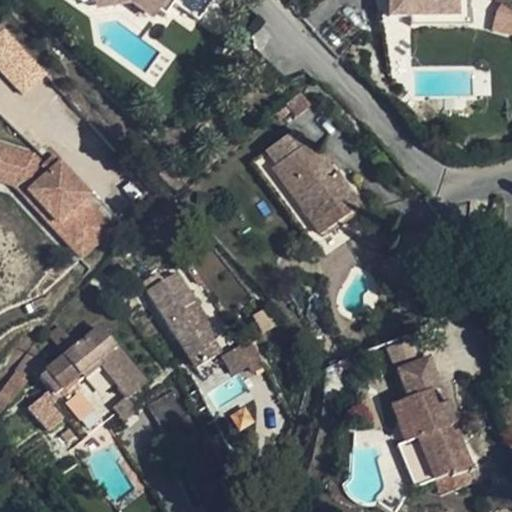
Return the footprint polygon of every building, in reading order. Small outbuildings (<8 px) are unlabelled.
[(153,0),(57,0),(54,8),(103,31),(133,52),(165,9),(153,0)] [(383,0),(384,21),(394,21),(411,20),(455,19),(454,0),(383,0)] [(454,0),(455,19),(411,20),(411,29),(467,28),(466,0),(454,0)] [(0,30),(0,72),(22,96),(47,73),(4,27),(0,30)] [(67,162),(84,146),(67,127),(50,143),(67,162)] [(303,249),(353,216),(329,180),(323,184),(316,175),(323,171),(317,162),(313,162),(308,165),(289,137),(260,155),(271,171),(267,174),(294,215),(285,222),(303,249)] [(294,215),(267,174),(271,171),(260,155),(247,165),(285,222),(294,215)] [(323,184),(329,180),(323,171),(316,175),(323,184)] [(24,198),(52,227),(58,221),(90,253),(103,242),(96,235),(103,227),(73,196),(68,201),(45,178),(24,198)] [(185,195),(186,211),(201,210),(201,204),(200,194),(185,195)] [(182,264),(193,281),(199,277),(197,274),(189,260),(182,264)] [(144,298),(194,375),(218,360),(215,356),(192,318),(199,314),(176,277),(144,298)] [(54,345),(35,361),(39,365),(53,381),(83,357),(113,394),(124,407),(140,392),(83,320),(65,336),(54,345)] [(54,345),(65,336),(55,324),(45,335),(54,345)] [(218,360),(227,377),(246,366),(247,368),(249,371),(263,363),(251,341),(239,348),(237,343),(215,356),(218,360)] [(30,353),(0,391),(0,414),(39,365),(35,361),(30,353)] [(408,397),(425,390),(435,386),(432,378),(423,355),(396,366),(408,397)] [(392,422),(409,465),(420,461),(423,467),(428,481),(429,481),(454,471),(466,466),(453,432),(449,433),(447,427),(451,421),(444,401),(431,406),(425,390),(408,397),(398,401),(404,417),(392,422)] [(191,433),(168,391),(141,407),(145,414),(164,448),(191,433)] [(124,407),(113,394),(102,403),(104,406),(112,417),(124,407)] [(404,417),(398,401),(385,406),(387,410),(392,422),(404,417)] [(420,461),(409,465),(404,467),(412,487),(428,481),(423,467),(420,461)] [(454,471),(429,481),(435,497),(438,496),(461,487),(454,471)]
